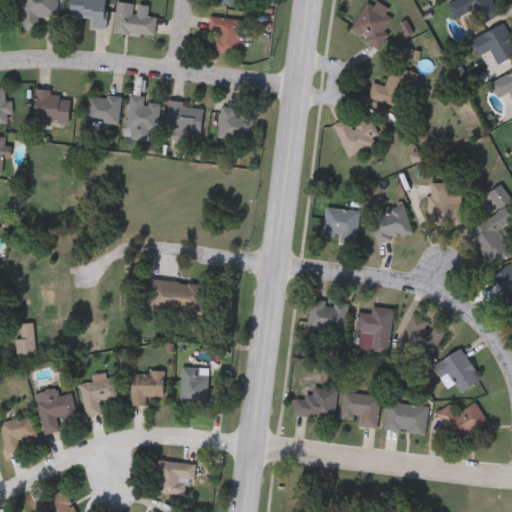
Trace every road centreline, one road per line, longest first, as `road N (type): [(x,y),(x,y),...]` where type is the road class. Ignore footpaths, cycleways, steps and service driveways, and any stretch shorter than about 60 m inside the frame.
road 1 (secondary): [(244,511),(306,0)]
road 2 (residential): [(295,91),(177,74),(0,67)]
road 3 (residential): [(511,359),(482,318),(451,301),(273,263)]
road 4 (residential): [(251,453),(139,436),(62,460),(24,488),(0,490)]
road 5 (tertiary): [(251,453),(511,480)]
road 6 (residential): [(273,263),(146,246),(123,248),(83,276)]
